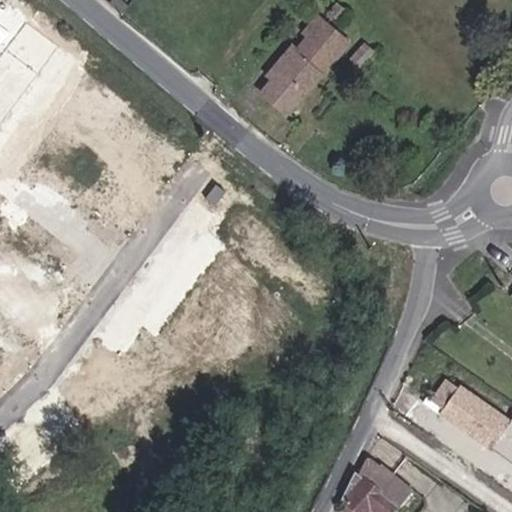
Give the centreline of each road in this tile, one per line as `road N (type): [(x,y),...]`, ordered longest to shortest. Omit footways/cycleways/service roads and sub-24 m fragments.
road 1 (residential): [(332,204),(77,0)]
road 2 (residential): [(0,418),(38,384),(195,172)]
road 3 (residential): [(321,511),(418,298),(427,237)]
road 4 (residential): [(479,194),(441,216),(412,218),(332,204)]
